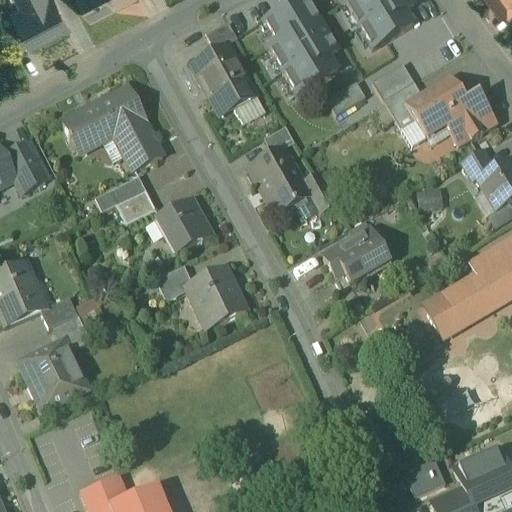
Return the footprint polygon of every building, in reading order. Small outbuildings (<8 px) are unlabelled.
[(53,0),(18,0),(22,6),(12,11),(29,44),(57,30),(57,29),(65,25),(65,26),(67,25),(53,0)] [(78,0),(89,20),(126,0),(78,0)] [(345,56),(311,0),(301,0),(264,23),(277,44),(265,52),(297,104),(344,76),(336,62),(345,56)] [(421,9),(415,0),(353,0),(344,6),(375,56),(420,29),(412,15),(421,9)] [(511,0),(489,0),(501,15),(511,6),(511,0)] [(228,29),(206,41),(213,53),(235,41),(228,29)] [(253,100),(226,51),(190,70),(204,95),(206,94),(219,117),(217,118),(218,119),(232,112),(253,100)] [(420,102),(404,111),(410,121),(425,145),(426,144),(424,140),(444,128),(459,152),(470,146),(471,147),(482,141),(481,139),(494,131),(477,101),(463,110),(463,107),(462,104),(461,102),(458,101),(456,100),(448,87),(451,85),(450,84),(420,102)] [(329,105),(338,119),(366,102),(357,88),(329,105)] [(413,89),(383,107),(396,129),(410,121),(404,111),(420,102),(413,90),(414,90),(413,89)] [(145,126),(128,94),(61,128),(78,161),(118,140),(128,161),(125,163),(133,179),(162,163),(154,149),(158,147),(159,144),(157,140),(154,139),(150,141),(143,127),(145,126)] [(253,100),(232,112),(242,130),(264,118),(253,100)] [(410,121),(396,129),(401,136),(411,153),(425,145),(410,121)] [(285,132),(263,144),(272,160),(284,153),(284,154),(294,149),(285,132)] [(53,192),(31,152),(5,165),(0,155),(0,194),(13,188),(23,208),(53,192)] [(272,160),(248,173),(275,222),(292,213),(296,211),(295,209),(311,201),(304,188),(284,154),(284,153),(272,160)] [(481,156),(461,168),(473,187),(477,185),(477,183),(492,175),(481,156)] [(492,175),(477,183),(477,185),(497,217),(511,207),(511,176),(505,166),(492,175)] [(334,210),(316,181),(304,188),(311,201),(295,209),(296,211),(292,213),(295,219),(296,219),(299,226),(317,216),(319,218),(334,210)] [(138,183),(109,198),(116,212),(146,197),(138,183)] [(418,197),(421,216),(446,212),(443,193),(418,197)] [(146,197),(116,212),(126,231),(156,217),(146,197)] [(109,198),(95,206),(101,218),(116,212),(109,198)] [(192,205),(155,226),(176,263),(213,242),(213,241),(211,242),(198,219),(200,218),(192,205)] [(371,237),(323,263),(341,295),(366,280),(365,279),(387,266),(371,237)] [(511,260),(502,267),(494,254),(469,269),(476,282),(442,302),(460,333),(511,302),(511,260)] [(25,268),(0,279),(0,316),(7,332),(4,333),(5,334),(46,316),(45,315),(43,316),(29,285),(32,284),(25,268)] [(184,273),(155,286),(165,308),(177,303),(172,294),(190,286),(184,273)] [(225,274),(185,293),(206,336),(246,318),(245,317),(243,318),(230,290),(232,289),(225,274)] [(69,304),(50,313),(52,318),(43,323),(49,337),(78,323),(69,304)] [(79,320),(100,315),(97,305),(76,309),(79,320)] [(78,323),(49,337),(56,351),(64,348),(69,358),(90,348),(78,323)] [(56,351),(18,369),(42,418),(87,396),(69,358),(64,348),(56,351)] [(511,487),(498,456),(454,475),(463,495),(464,494),(471,511),(472,511),(511,494),(511,487)] [(433,466),(403,479),(414,504),(444,490),(433,466)] [(165,511),(157,492),(128,504),(119,482),(79,498),(84,511),(165,511)] [(463,495),(431,509),(432,511),(471,511),(464,494),(463,495)]
